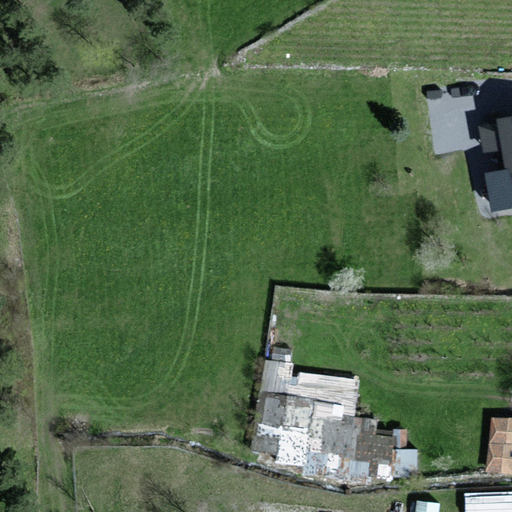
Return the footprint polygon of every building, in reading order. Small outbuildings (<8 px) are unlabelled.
[(511,122),(507,123),(511,151),(511,177),(493,180),(497,203),(511,200),(511,122)] [(356,371),(323,372),(324,395),(357,394),(356,371)] [(356,413),(354,468),(417,471),(418,443),(401,442),(402,424),(375,423),(376,414),(356,413)] [(511,420),(495,419),(490,469),(511,470),(511,420)] [(467,511),(511,510),(511,485),(463,487),(464,511),(467,511)] [(440,511),(441,505),(420,503),(419,511),(440,511)]
